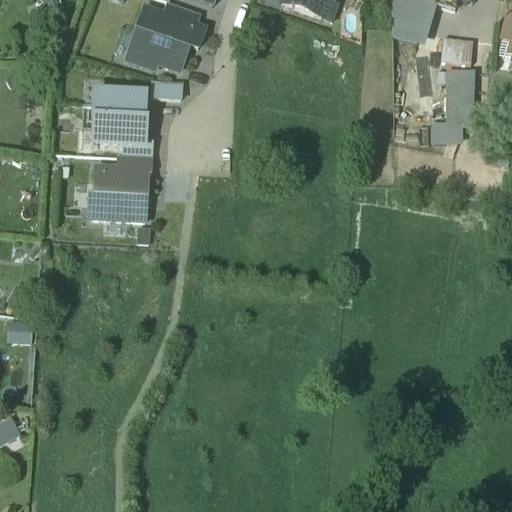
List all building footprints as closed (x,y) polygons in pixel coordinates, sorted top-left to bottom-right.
[(142,0),(168,9),(170,0),(142,0)] [(216,0),(175,0),(212,12),(216,0)] [(283,0),(280,9),(320,23),(326,6),(328,0),(283,0)] [(336,10),(326,6),(320,23),(330,27),(336,10)] [(168,10),(164,22),(194,32),(198,21),(168,10)] [(164,22),(144,15),(126,66),(154,75),(156,69),(179,77),(187,53),(196,56),(204,35),(194,32),(164,22)] [(511,26),(507,25),(502,45),(511,47),(511,53),(510,59),(511,59),(511,26)] [(496,50),(494,61),(509,64),(511,53),(496,50)] [(467,69),(467,52),(436,52),(436,69),(467,69)] [(474,132),(474,76),(444,76),(444,127),(431,127),(431,149),(463,149),(463,132),(474,132)] [(180,89),(151,87),(150,103),(179,105),(180,89)] [(144,99),(93,96),(91,122),(145,125),(145,124),(143,124),(144,99)] [(145,125),(91,122),(93,122),(92,148),(122,150),(143,151),(144,147),(145,125)] [(143,151),(122,150),(122,162),(150,163),(151,148),(144,147),(143,151)] [(122,162),(115,161),(115,173),(115,176),(146,178),(146,179),(149,179),(150,163),(122,162)] [(115,173),(94,172),(93,198),(88,198),(86,222),(91,222),(91,225),(144,228),(146,179),(146,178),(115,176),(115,173)] [(22,433),(5,441),(13,458),(30,451),(22,433)]
